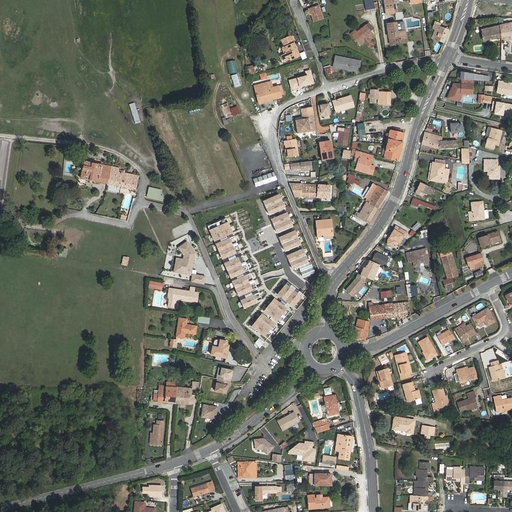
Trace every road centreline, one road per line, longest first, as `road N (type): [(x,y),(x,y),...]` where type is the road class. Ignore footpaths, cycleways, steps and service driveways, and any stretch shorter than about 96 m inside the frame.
road 1 (tertiary): [(333,280),(398,191),(446,58)]
road 2 (residential): [(327,89),(277,110),(274,137),(286,185),(333,280)]
road 3 (track): [(141,203),(142,170),(116,151),(0,134)]
road 4 (tertiary): [(174,464),(0,509)]
road 5 (tertiary): [(346,349),(375,345),(488,285)]
road 6 (tertiary): [(374,511),(361,410),(352,380),(338,367)]
road 7 (residential): [(432,369),(509,332),(488,285)]
road 8 (tertiary): [(311,366),(209,450)]
road 9 (residential): [(446,58),(327,89)]
